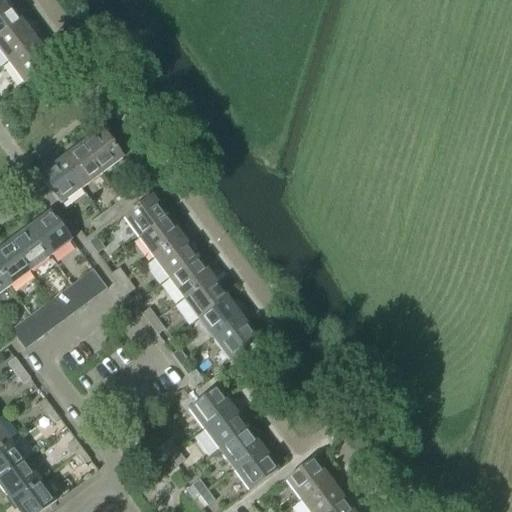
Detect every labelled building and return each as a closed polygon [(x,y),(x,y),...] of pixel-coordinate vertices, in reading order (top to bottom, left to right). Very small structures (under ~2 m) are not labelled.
[(0,5),(0,37),(21,22),(5,2),(0,5)] [(0,37),(0,53),(8,63),(36,42),(21,22),(0,37)] [(36,42),(8,63),(24,85),(52,64),(36,42)] [(100,131),(80,146),(102,175),(122,160),(100,131)] [(80,146),(60,161),(82,189),(102,175),(80,146)] [(82,189),(60,161),(39,177),(60,205),(82,189)] [(132,193),(121,201),(127,208),(137,200),(132,193)] [(122,219),(138,240),(167,219),(151,198),(122,219)] [(121,201),(101,216),(107,223),(127,208),(121,201)] [(49,213),(28,229),(49,257),(70,241),(49,213)] [(107,223),(101,216),(90,224),(95,231),(107,223)] [(138,240),(153,260),(181,239),(167,219),(138,240)] [(28,229),(8,244),(29,272),(49,257),(28,229)] [(88,244),(96,255),(103,250),(95,238),(88,244)] [(153,260),(168,280),(196,259),(181,239),(153,260)] [(0,250),(0,249),(0,274),(9,287),(29,272),(8,244),(0,250)] [(168,280),(182,300),(211,279),(196,259),(168,280)] [(111,275),(119,285),(126,280),(118,269),(111,275)] [(92,271),(81,279),(95,299),(106,290),(92,271)] [(0,274),(0,293),(9,287),(0,274)] [(81,279),(71,286),(86,306),(95,299),(81,279)] [(182,300),(198,321),(226,299),(211,279),(182,300)] [(126,280),(119,285),(127,296),(134,290),(126,280)] [(71,286),(61,294),(76,313),(86,306),(71,286)] [(61,294),(51,301),(65,321),(76,313),(61,294)] [(198,321),(213,341),(241,319),(226,299),(198,321)] [(51,301),(41,309),(55,329),(65,321),(51,301)] [(41,309),(31,316),(46,336),(55,329),(41,309)] [(141,315),(148,325),(156,320),(148,310),(141,315)] [(31,316),(20,324),(35,344),(46,336),(31,316)] [(241,319),(213,341),(228,362),(257,341),(241,319)] [(156,320),(148,325),(157,336),(164,331),(156,320)] [(35,344),(20,324),(10,332),(25,351),(35,344)] [(171,356),(179,366),(186,361),(178,351),(171,356)] [(7,365),(15,376),(22,370),(14,360),(7,365)] [(186,361),(179,366),(194,388),(202,382),(194,371),(194,372),(186,361)] [(22,370),(15,376),(22,386),(30,380),(22,370)] [(188,411),(203,432),(232,410),(216,390),(188,411)] [(37,405),(45,416),(52,411),(44,400),(37,405)] [(203,432),(218,452),(247,430),(232,410),(203,432)] [(52,411),(45,416),(52,426),(59,421),(52,411)] [(0,449),(10,442),(0,428),(0,449)] [(218,452),(233,472),(262,451),(247,430),(218,452)] [(67,446),(75,457),(82,451),(74,441),(67,446)] [(161,447),(169,457),(177,452),(169,441),(161,447)] [(0,449),(0,480),(25,463),(10,442),(0,449)] [(82,451),(75,457),(91,477),(97,472),(90,461),(82,451)] [(262,451),(233,472),(248,493),(277,471),(262,451)] [(177,452),(169,457),(177,467),(184,462),(177,452)] [(284,482),(299,502),(328,481),(312,460),(284,482)] [(0,480),(0,488),(11,504),(40,483),(25,463),(0,480)] [(191,487),(199,497),(206,492),(198,481),(191,487)] [(299,502),(306,511),(328,511),(343,501),(328,481),(299,502)] [(40,483),(11,504),(17,511),(44,511),(55,504),(40,483)] [(206,492),(199,497),(207,508),(214,502),(206,492)] [(328,511),(351,511),(343,501),(328,511)]
